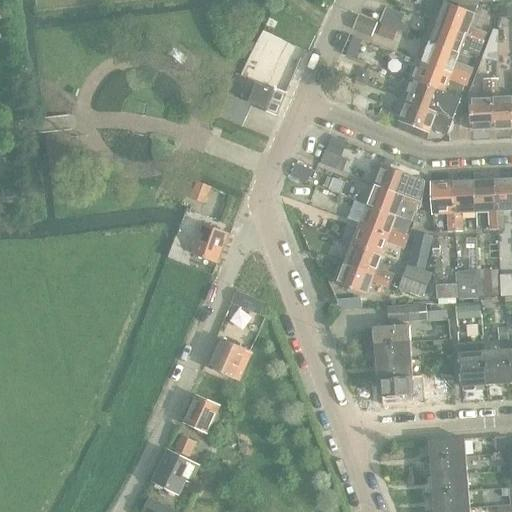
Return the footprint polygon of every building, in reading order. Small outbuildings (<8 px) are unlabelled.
[(475,15),(458,8),(445,3),(438,23),(484,42),(486,35),(469,28),(475,15)] [(475,15),(479,4),(459,4),(458,8),(475,15)] [(381,23),(394,28),(400,15),(386,9),(381,23)] [(353,30),(372,37),(377,24),(358,16),(353,30)] [(484,42),(438,23),(430,43),(459,55),(461,50),(478,56),(484,42)] [(397,31),(382,26),(379,35),(393,41),(397,31)] [(493,32),(483,59),(496,61),(498,32),(494,31),(493,32)] [(456,62),(459,55),(430,43),(423,62),(469,81),(473,69),(456,62)] [(346,55),(346,56),(356,60),(356,59),(358,53),(349,49),(346,55)] [(469,81),(423,62),(415,82),(444,94),(444,93),(446,89),(461,94),(465,86),(466,87),(469,81)] [(371,73),(360,69),(355,80),(367,85),(371,73)] [(338,81),(339,89),(349,88),(348,81),(338,81)] [(471,115),(471,131),(493,130),(491,81),(484,81),(485,99),(470,100),(471,115)] [(498,81),(491,81),(493,130),(511,129),(511,98),(499,99),(498,81)] [(444,94),(415,82),(407,102),(453,120),(461,100),(444,93),(444,94)] [(277,117),(287,94),(267,86),(266,88),(256,85),(248,104),(254,107),(258,109),(257,110),(277,117)] [(453,120),(407,102),(397,130),(426,141),(431,128),(448,135),(453,120)] [(340,158),(346,143),(331,137),(325,152),(340,158)] [(340,158),(325,152),(320,164),(342,174),(347,161),(340,158)] [(295,164),(290,175),(307,182),(312,171),(295,164)] [(383,166),(375,186),(421,204),(425,193),(425,182),(383,166)] [(511,180),(495,181),(497,230),(504,230),(504,212),(511,211),(511,180)] [(495,181),(474,182),(476,213),(490,213),(491,231),(497,230),(495,181)] [(474,182),(453,183),(455,232),(462,232),(462,214),(476,213),(474,182)] [(191,199),(193,199),(206,204),(212,189),(197,183),(191,199)] [(453,183),(431,184),(433,216),(448,215),(449,233),(455,232),(453,183)] [(421,204),(375,186),(367,206),(404,220),(411,223),(416,209),(419,210),(421,204)] [(399,233),(404,220),(367,206),(360,225),(406,242),(409,236),(399,233)] [(217,265),(229,235),(203,225),(193,251),(192,250),(191,254),(217,265)] [(406,242),(360,225),(352,245),(382,256),(387,243),(404,249),(406,242)] [(416,234),(408,265),(425,269),(433,238),(416,234)] [(382,256),(352,245),(345,264),(391,282),(394,276),(377,269),(382,256)] [(345,264),(343,269),(337,285),(367,296),(372,282),(389,289),(391,282),(345,264)] [(398,290),(423,299),(432,274),(414,267),(408,265),(398,290)] [(500,296),(499,278),(498,270),(485,271),(485,270),(478,271),(481,298),(486,298),(486,297),(500,296)] [(481,298),(478,271),(458,272),(458,282),(459,300),(481,298)] [(511,274),(502,274),(503,295),(511,294),(511,274)] [(457,285),(436,286),(437,299),(458,299),(457,285)] [(235,293),(231,304),(259,316),(264,305),(235,293)] [(419,305),(388,308),(390,325),(420,322),(419,305)] [(458,306),(458,317),(482,317),(482,306),(458,306)] [(426,312),(427,323),(448,321),(447,311),(426,312)] [(373,328),(375,346),(410,344),(409,326),(373,328)] [(222,340),(209,369),(239,382),(252,353),(222,340)] [(410,344),(375,346),(376,363),(412,361),(410,344)] [(509,351),(484,352),(486,386),(511,385),(509,351)] [(484,352),(459,354),(462,388),(486,386),(484,352)] [(412,361),(376,363),(377,380),(413,377),(412,361)] [(413,377),(377,380),(378,398),(414,396),(413,377)] [(196,397),(184,424),(208,434),(220,407),(196,397)] [(191,458),(197,444),(181,437),(175,451),(191,458)] [(465,440),(429,443),(430,461),(466,458),(465,440)] [(187,460),(186,462),(169,453),(155,482),(178,493),(183,481),(192,485),(200,466),(187,460)] [(466,458),(430,461),(432,478),(468,475),(466,458)] [(468,475),(432,478),(433,496),(469,493),(468,475)] [(469,493),(433,496),(434,511),(447,511),(470,510),(469,493)] [(174,511),(149,500),(143,511),(174,511)]
